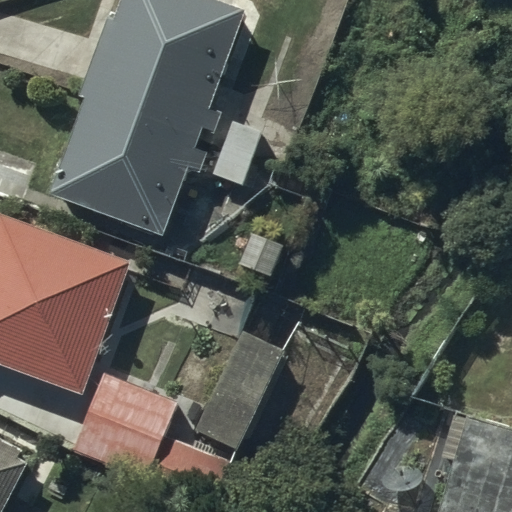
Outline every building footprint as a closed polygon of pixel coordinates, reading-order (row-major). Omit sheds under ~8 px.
[(241,14),(202,0),(131,0),(61,190),(162,228),(241,14)] [(37,163),(0,150),(0,192),(23,201),(37,163)] [(131,254),(6,209),(0,225),(0,355),(83,386),(131,254)] [(326,267),(300,255),(285,289),(312,302),(316,293),(347,307),(357,284),(325,269),(326,267)] [(281,349),(241,330),(194,428),(234,447),(281,349)] [(180,397),(110,370),(81,445),(218,497),(236,451),(169,426),(180,397)] [(511,511),(511,427),(470,415),(441,511),(511,511)] [(0,483),(16,453),(0,444),(0,483)]
